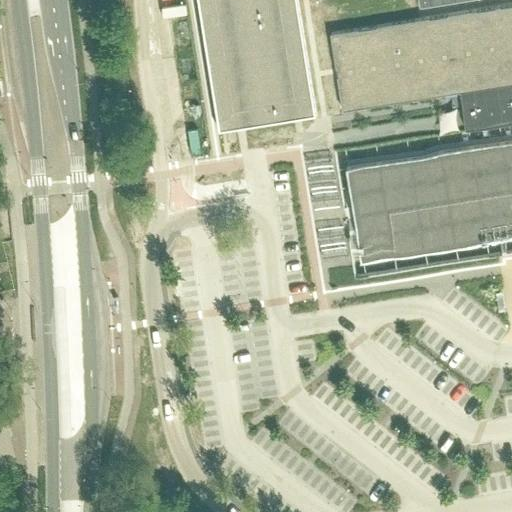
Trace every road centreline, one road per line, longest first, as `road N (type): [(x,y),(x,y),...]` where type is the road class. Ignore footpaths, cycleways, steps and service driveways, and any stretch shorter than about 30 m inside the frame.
road 1 (tertiary): [(15,0),(41,242)]
road 2 (tertiary): [(84,241),(55,0)]
road 3 (tertiary): [(89,464),(84,241)]
road 4 (tertiary): [(41,242),(50,463)]
